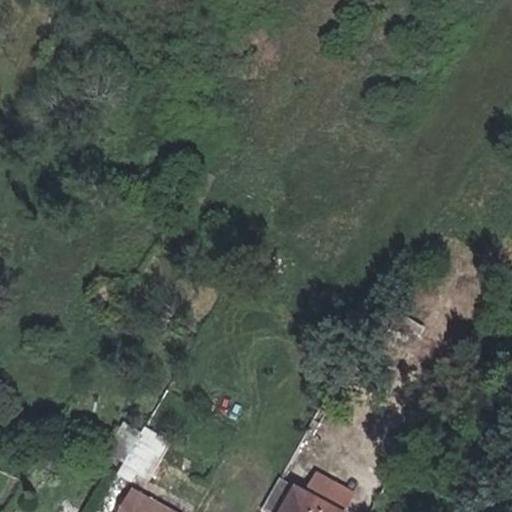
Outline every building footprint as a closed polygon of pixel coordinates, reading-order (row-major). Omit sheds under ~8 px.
[(144,433),(127,423),(110,453),(127,464),(144,433)] [(153,434),(143,452),(153,457),(163,440),(153,434)] [(153,457),(143,452),(128,479),(141,487),(144,481),(151,483),(164,464),(153,457)] [(347,511),(356,495),(320,476),(311,492),(346,511),(347,511)] [(299,490),(281,480),(264,509),(270,511),(346,511),(311,492),(301,486),(299,490)] [(130,511),(166,511),(139,496),(130,511)]
